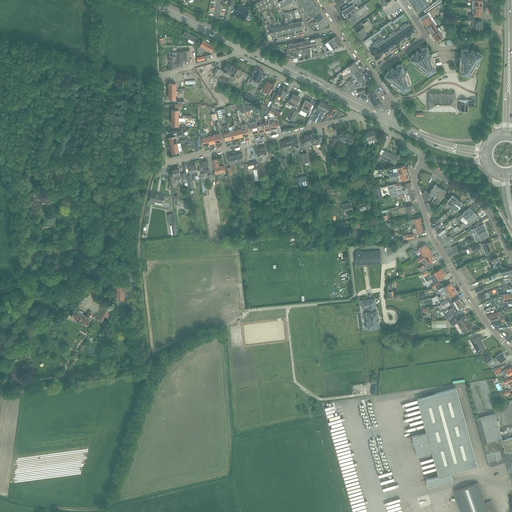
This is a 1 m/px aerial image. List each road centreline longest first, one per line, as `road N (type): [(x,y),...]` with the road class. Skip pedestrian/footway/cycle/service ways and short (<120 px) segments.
road 1 (residential): [(511,351),(434,244),(414,178),(420,165)]
road 2 (track): [(146,374),(138,238),(152,172)]
road 3 (residential): [(166,162),(358,117)]
road 4 (residential): [(166,162),(162,74),(236,54)]
road 5 (track): [(146,374),(0,395)]
road 6 (tertiary): [(385,121),(256,56)]
road 7 (residential): [(236,54),(358,117)]
road 8 (residential): [(420,165),(479,203),(511,261)]
